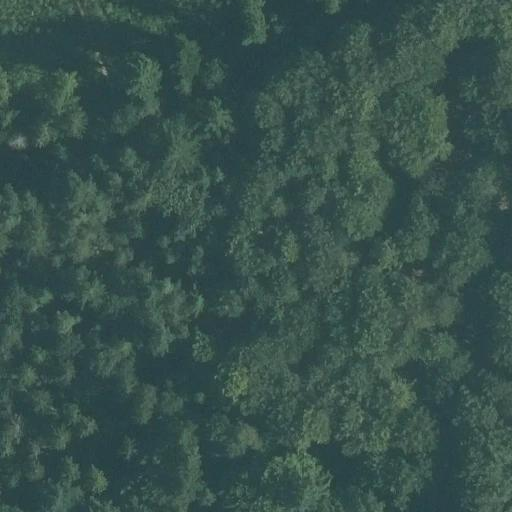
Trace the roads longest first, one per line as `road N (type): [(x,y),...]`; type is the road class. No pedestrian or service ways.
road 1 (track): [(78,0),(167,195),(191,214),(255,233),(297,286),(362,309),(379,325),(359,398),(372,444),(362,469)]
road 2 (track): [(0,262),(435,511)]
road 3 (track): [(421,511),(511,154)]
